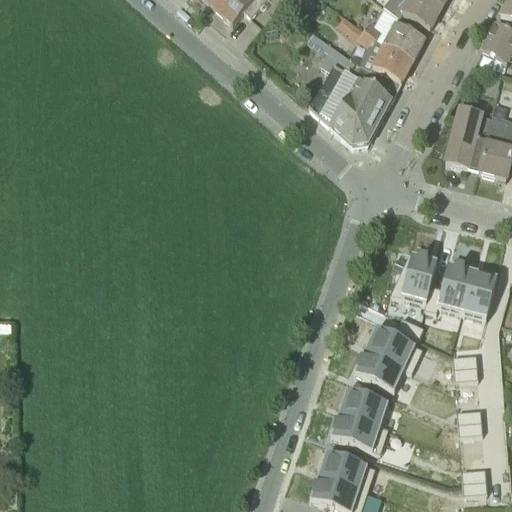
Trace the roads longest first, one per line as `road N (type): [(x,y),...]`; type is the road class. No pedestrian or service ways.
road 1 (unclassified): [(263,511),(372,190)]
road 2 (unclassified): [(372,190),(146,0)]
road 3 (unclassified): [(372,190),(482,0)]
road 4 (unclassified): [(511,222),(372,190)]
